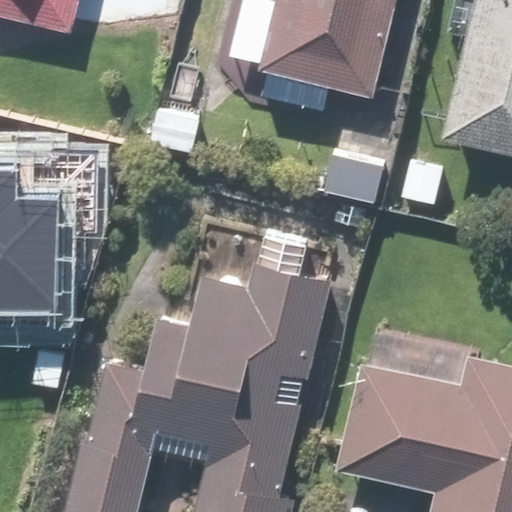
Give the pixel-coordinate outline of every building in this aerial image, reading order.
[(0,0),(0,14),(72,30),(78,0),(0,0)] [(238,0),(228,59),(267,66),(261,99),(326,110),(330,83),(379,92),(394,0),(238,0)] [(511,0),(473,0),(442,133),(511,149),(511,0)] [(197,154),(208,89),(160,81),(149,146),(197,154)] [(380,207),(401,113),(359,104),(354,126),(340,123),(324,194),(380,207)] [(278,491),(328,276),(250,258),(244,284),(195,273),(184,321),(153,314),(142,361),(103,352),(66,511),(135,511),(154,436),(203,448),(187,511),(294,511),(298,495),(278,491)] [(511,511),(511,367),(471,358),(464,386),(360,362),(336,468),(433,490),(427,511),(511,511)]
